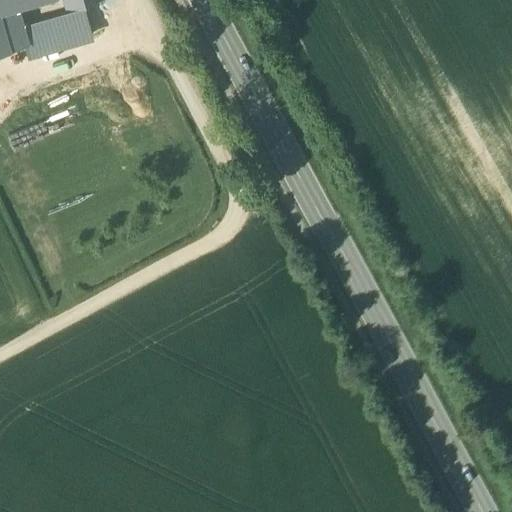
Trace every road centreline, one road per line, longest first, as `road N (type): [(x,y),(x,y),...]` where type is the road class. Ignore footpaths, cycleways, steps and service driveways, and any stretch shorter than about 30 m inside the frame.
road 1 (secondary): [(478,511),(202,0)]
road 2 (track): [(138,0),(236,195),(233,221),(195,250),(0,356)]
